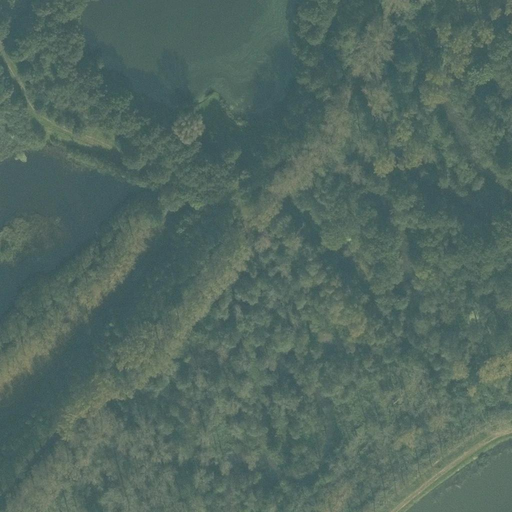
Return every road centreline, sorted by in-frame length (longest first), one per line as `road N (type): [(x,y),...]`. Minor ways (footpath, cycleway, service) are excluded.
road 1 (track): [(9,511),(255,219)]
road 2 (track): [(0,61),(27,103),(51,122),(178,174),(255,219)]
road 3 (track): [(286,182),(345,100),(393,8)]
road 4 (track): [(492,436),(391,511)]
